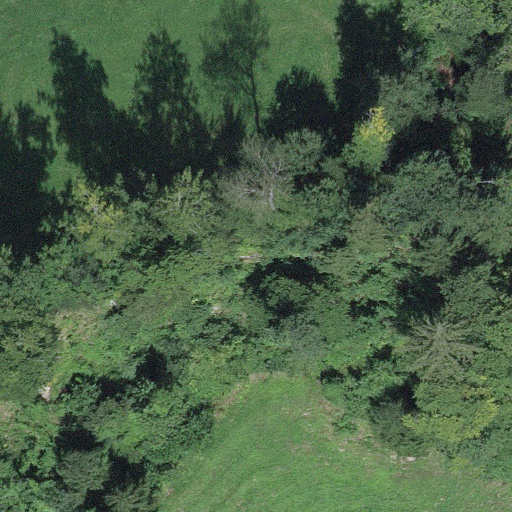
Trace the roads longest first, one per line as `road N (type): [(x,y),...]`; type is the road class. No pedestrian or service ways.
road 1 (track): [(167,511),(228,418),(261,390),(412,344),(511,285)]
road 2 (track): [(511,193),(394,62)]
